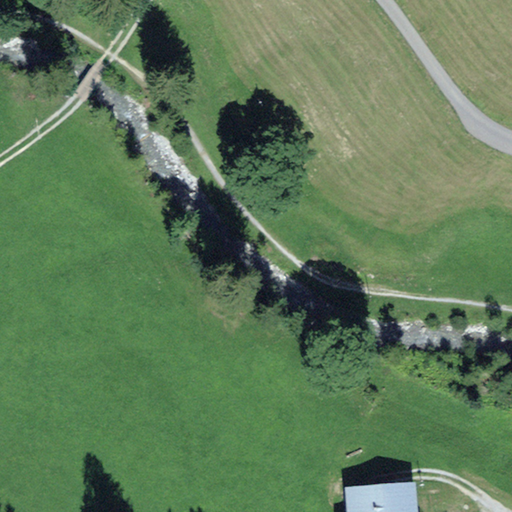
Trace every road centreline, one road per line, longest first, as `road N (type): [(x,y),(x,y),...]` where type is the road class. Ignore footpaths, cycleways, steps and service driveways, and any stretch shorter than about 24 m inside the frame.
road 1 (track): [(511,139),(467,109),(385,0)]
road 2 (track): [(0,158),(44,130),(98,67)]
